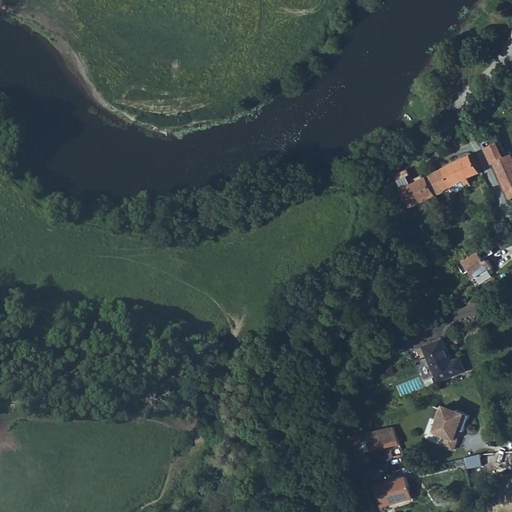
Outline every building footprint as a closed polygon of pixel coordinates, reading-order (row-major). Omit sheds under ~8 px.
[(496,161),(508,156),(498,135),(483,142),(493,162),(496,161)] [(496,161),(504,182),(510,194),(511,193),(511,154),(508,156),(496,161)] [(458,162),(467,180),(482,173),(481,171),(473,155),(458,162)] [(431,182),(437,195),(467,180),(458,162),(428,176),(431,182)] [(404,188),(413,206),(437,195),(431,182),(428,176),(404,188)] [(489,245),(458,263),(465,274),(470,270),(475,279),(494,268),(489,259),(486,260),(484,258),(494,253),(489,245)] [(427,346),(440,381),(467,371),(462,358),(454,361),(446,339),(427,346)] [(397,387),(401,397),(426,388),(422,378),(397,387)] [(469,414),(446,404),(435,432),(446,438),(443,446),(456,451),(469,414)] [(390,438),(391,441),(399,438),(393,420),(351,434),(361,462),(369,459),(362,439),(369,436),(372,444),(390,438)] [(373,447),(391,441),(390,438),(372,444),(373,447)] [(411,477),(379,483),(383,502),(396,500),(396,502),(415,499),(411,477)]
